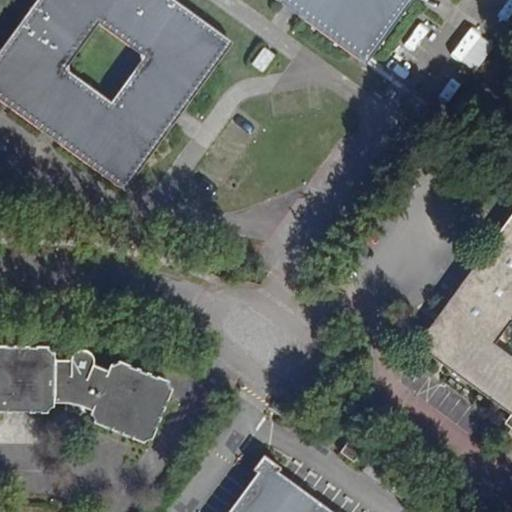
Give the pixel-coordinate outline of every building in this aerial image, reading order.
[(37,0),(42,3),(30,19),(23,14),(0,45),(0,98),(41,128),(46,121),(62,132),(57,140),(116,183),(130,180),(172,123),(164,117),(176,100),(184,107),(227,48),(224,34),(176,0),(37,0)] [(37,0),(32,0),(23,14),(30,19),(42,3),(37,0)] [(277,0),(281,2),(282,0),(293,0),(302,6),(297,14),(356,57),(369,54),(408,0),(277,0)] [(282,0),(281,2),(297,14),(302,6),(293,0),(282,0)] [(232,40),(224,34),(227,48),(232,40)] [(276,58),(266,50),(254,66),(264,73),(276,58)] [(369,54),(356,57),(363,62),(369,54)] [(176,100),(164,117),(172,123),(184,107),(176,100)] [(62,132),(46,121),(41,128),(57,140),(62,132)] [(511,213),(415,344),(510,414),(511,415),(511,213)] [(88,414),(92,423),(139,442),(150,438),(169,391),(166,381),(115,361),(106,365),(103,371),(91,366),(66,359),(52,358),(52,354),(45,345),(0,344),(0,412),(13,412),(17,416),(21,412),(43,413),(51,406),(51,402),(64,403),(62,410),(75,413),(78,407),(89,410),(88,414)] [(366,446),(351,435),(338,452),(353,463),(366,446)] [(278,467),(261,455),(251,469),(261,477),(233,511),(317,511),(270,477),(278,467)]
